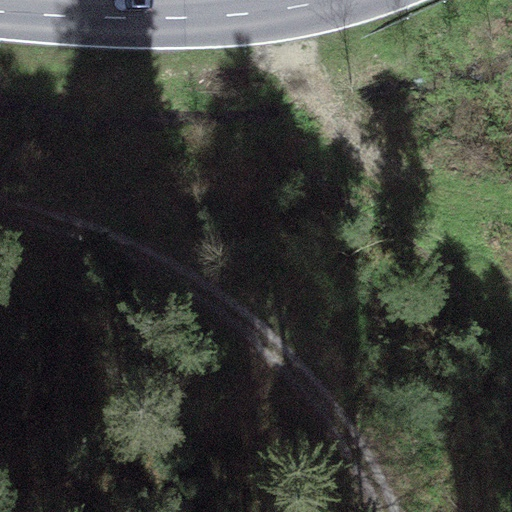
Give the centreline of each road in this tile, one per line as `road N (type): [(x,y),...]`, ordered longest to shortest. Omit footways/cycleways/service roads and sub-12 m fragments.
road 1 (track): [(0,204),(187,278),(273,335),(342,426),(393,511)]
road 2 (track): [(318,0),(348,142),(444,187),(511,201)]
road 3 (secondary): [(318,0),(167,17),(0,7)]
